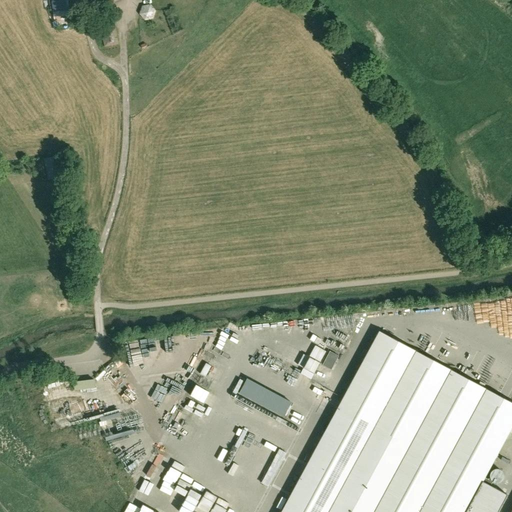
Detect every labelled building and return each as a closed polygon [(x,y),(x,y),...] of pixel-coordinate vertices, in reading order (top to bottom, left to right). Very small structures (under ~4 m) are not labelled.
[(148,18),(156,8),(149,2),(141,12),(148,18)] [(114,19),(101,22),(104,46),(118,44),(114,19)] [(443,315),(455,313),(454,306),(441,308),(443,315)] [(464,511),(511,424),(511,402),(379,330),(280,511),(464,511)] [(75,387),(86,386),(85,377),(74,377),(75,387)] [(489,478),(489,477),(488,479),(485,478),(481,484),(489,488),(492,482),(491,481),(491,480),(490,480),(489,478)] [(140,488),(144,496),(150,492),(146,484),(140,488)] [(201,511),(182,503),(178,511),(201,511)]
